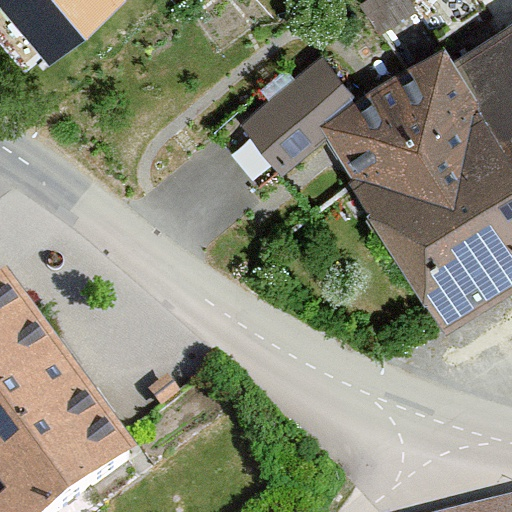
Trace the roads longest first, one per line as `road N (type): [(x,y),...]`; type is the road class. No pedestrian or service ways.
road 1 (tertiary): [(468,438),(359,396),(210,311),(93,215),(0,154)]
road 2 (track): [(468,438),(373,511)]
